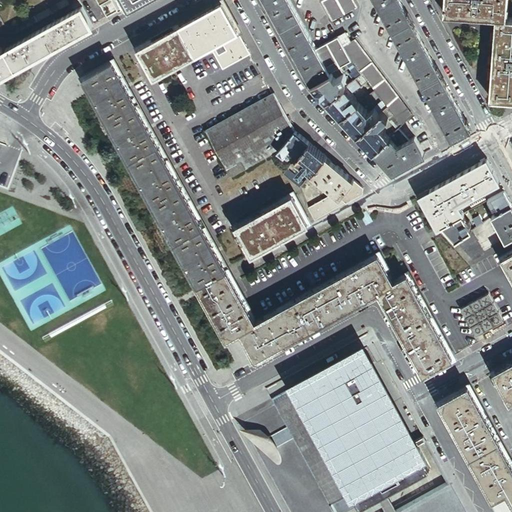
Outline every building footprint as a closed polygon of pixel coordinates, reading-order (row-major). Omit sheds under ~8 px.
[(64,0),(46,10),(13,29),(16,34),(70,4),(67,0),(64,0)] [(112,0),(119,11),(137,1),(136,0),(97,0),(100,4),(108,0),(112,0)] [(265,0),(312,83),(330,73),(316,49),(289,0),(265,0)] [(352,0),(319,0),(332,21),(357,8),(352,0)] [(470,130),(399,0),(376,0),(453,139),(470,130)] [(490,17),(497,18),(507,18),(507,0),(445,0),(445,14),(460,15),(490,17)] [(238,31),(239,30),(223,2),(181,25),(196,53),(210,46),(238,31)] [(5,56),(0,46),(0,77),(93,26),(82,7),(6,49),(8,54),(5,56)] [(511,18),(507,18),(497,18),(495,38),(492,76),(492,89),(491,92),(491,98),(511,99),(511,18)] [(196,53),(181,25),(139,47),(155,76),(196,53)] [(250,54),(238,31),(210,46),(223,69),(250,54)] [(350,42),(345,33),(338,37),(343,45),(350,42)] [(316,49),(330,73),(331,72),(351,60),(343,46),(338,37),(316,49)] [(359,71),(362,74),(368,82),(374,90),(382,101),(386,106),(398,96),(354,39),(350,42),(343,45),(343,46),(351,60),(359,71)] [(454,357),(416,287),(402,295),(395,281),(380,254),(256,322),(113,62),(85,77),(228,339),(242,331),(257,358),(380,291),(425,373),(454,357)] [(359,71),(350,77),(352,81),(355,79),(362,74),(359,71)] [(331,72),(330,73),(312,83),(327,100),(343,88),(338,81),(346,77),(343,73),(336,78),(331,72)] [(360,86),(361,87),(368,82),(362,74),(355,79),(360,86)] [(352,81),(346,86),(351,93),(360,86),(355,79),(352,81)] [(346,86),(343,88),(327,100),(337,111),(341,115),(358,102),(355,97),(351,93),(346,86)] [(275,93),(273,94),(206,131),(227,169),(241,161),(245,169),(278,151),(295,130),(275,93)] [(400,123),(402,126),(413,116),(400,99),(398,96),(386,106),(400,123)] [(382,110),(386,106),(382,101),(374,107),(379,113),(382,110)] [(368,113),(358,102),(341,115),(358,133),(379,113),(374,107),(368,113)] [(358,133),(374,151),(389,137),(390,136),(386,132),(386,131),(382,127),(380,125),(389,117),(382,110),(379,113),(358,133)] [(390,136),(389,137),(398,146),(409,140),(398,129),(396,131),(390,136)] [(309,143),(295,130),(278,151),(284,156),(286,153),(295,160),(296,159),(309,143)] [(393,172),(424,155),(415,137),(409,140),(398,146),(389,137),(374,151),(393,172)] [(296,159),(301,164),(296,171),(297,172),(296,173),(300,176),(307,167),(313,172),(326,157),(309,143),(296,159)] [(354,180),(326,157),(313,172),(312,173),(335,192),(340,197),(354,180)] [(443,225),(464,214),(464,213),(459,204),(500,181),(488,158),(421,195),(439,228),(443,225)] [(241,161),(227,169),(231,177),(245,169),(241,161)] [(287,169),(283,174),(300,187),(303,183),(300,180),(289,172),(287,169)] [(300,180),(303,183),(308,177),(305,174),(300,180)] [(364,192),(363,187),(354,180),(340,197),(346,203),(363,194),(364,193),(364,192)] [(511,202),(505,191),(489,200),(496,213),(511,203),(511,202)] [(335,192),(308,208),(314,220),(346,203),(340,197),(335,192)] [(242,235),(252,254),(308,223),(292,195),(236,225),(239,230),(242,235)] [(511,205),(511,203),(496,213),(497,214),(511,205)] [(511,205),(497,214),(496,213),(493,216),(507,241),(511,238),(511,205)] [(468,221),(464,214),(443,225),(456,240),(472,230),(469,224),(468,221)] [(485,253),(472,230),(456,240),(474,260),(485,253)] [(408,274),(395,281),(402,295),(416,287),(408,274)] [(489,293),(461,308),(477,336),(505,321),(489,293)] [(359,507),(361,506),(362,508),(382,497),(429,472),(428,470),(430,469),(415,441),(413,442),(362,348),(295,384),(296,386),(294,387),(352,493),(359,507)] [(511,361),(495,371),(511,400),(511,399),(511,361)] [(511,463),(469,385),(440,401),(494,498),(507,491),(511,499),(511,463)] [(293,438),(330,505),(352,493),(294,387),(272,399),(287,427),(263,441),(271,450),(293,438)]
